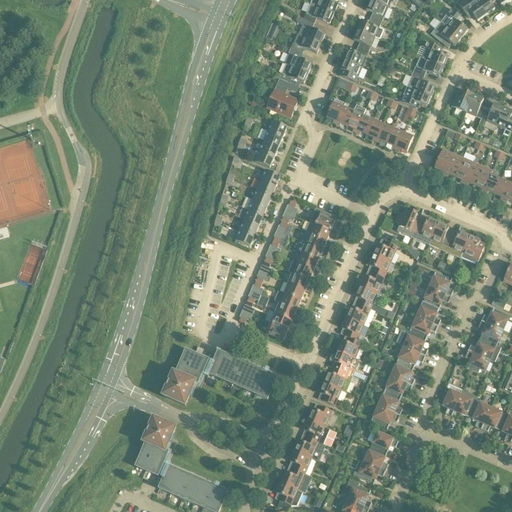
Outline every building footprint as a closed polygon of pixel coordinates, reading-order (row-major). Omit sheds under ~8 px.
[(313,0),(311,6),(334,16),(338,6),(327,1),(327,0),(313,0)] [(370,0),(370,2),(388,9),(391,0),(370,0)] [(467,0),(465,2),(468,5),(467,6),(463,1),(458,4),(469,20),(474,17),(477,22),(486,16),(475,0),(467,0)] [(475,0),(486,16),(495,10),(491,5),(496,2),(494,0),(475,0)] [(388,9),(370,2),(366,11),(373,14),(370,19),(381,24),(388,9)] [(306,15),(303,20),(314,25),(316,20),(330,25),(334,16),(311,6),(307,15),(306,15)] [(392,20),(396,11),(389,8),(385,17),(392,20)] [(451,10),(441,23),(446,27),(461,39),(468,31),(459,24),(463,20),(451,10)] [(303,20),(298,18),(296,21),(297,24),(303,26),(299,35),(299,36),(321,45),(325,36),(312,30),(314,25),(303,20)] [(430,25),(436,29),(440,22),(435,18),(430,25)] [(362,22),(357,31),(375,39),(380,41),(384,31),(379,29),(381,24),(370,19),(368,24),(362,22)] [(441,23),(434,31),(431,35),(440,43),(444,39),(455,48),(461,39),(446,27),(441,23)] [(375,39),(357,31),(353,41),(360,44),(358,49),(369,54),(375,39)] [(298,35),(294,45),(293,44),(290,50),(302,55),(304,50),(317,55),(321,45),(299,36),(299,35),(298,35)] [(426,50),(422,59),(444,69),(448,59),(441,56),(443,51),(426,43),(424,49),(426,50)] [(349,51),(345,61),(362,69),(369,54),(358,49),(355,54),(349,51)] [(288,55),(289,56),(285,65),(286,66),(308,75),(312,65),(299,60),(302,55),(290,50),(288,55)] [(416,68),(413,73),(424,78),(426,73),(440,78),(444,69),(422,59),(420,58),(416,68)] [(341,71),(339,76),(345,79),(346,79),(356,84),(358,78),(363,81),(367,71),(362,69),(345,61),(340,71),(341,71)] [(286,66),(282,75),(280,74),(278,80),(279,80),(288,84),(295,87),(297,82),(304,85),(308,75),(286,66)] [(411,79),(412,79),(408,88),(431,98),(435,88),(422,83),(424,78),(413,73),(411,79)] [(288,84),(279,80),(275,91),(274,91),(266,110),(291,120),(294,113),(294,114),(297,109),(296,108),(299,102),(283,95),(288,84)] [(346,90),(348,84),(344,82),(340,80),(338,86),(346,90)] [(407,88),(400,103),(411,108),(415,109),(418,110),(420,105),(427,108),(431,98),(408,88),(407,88)] [(456,97),(455,99),(452,98),(448,106),(452,107),(451,108),(466,114),(474,96),(464,92),(461,99),(456,97)] [(474,96),(466,114),(481,120),(486,109),(481,107),(484,101),(474,96)] [(335,100),(327,119),(334,122),(333,124),(336,126),(343,108),(345,104),(335,100)] [(253,103),(250,109),(256,112),(259,105),(253,103)] [(486,109),(481,120),(479,126),(484,128),(487,123),(496,127),(504,109),(494,105),(491,112),(486,109)] [(353,113),(347,128),(353,130),(352,133),(356,134),(363,117),(366,111),(356,107),(353,113)] [(353,113),(343,108),(336,126),(340,127),(341,125),(347,128),(353,113)] [(511,130),(511,112),(504,109),(496,127),(505,131),(503,136),(509,139),(511,133),(511,130)] [(363,117),(356,134),(359,136),(360,133),(367,136),(373,121),(363,117)] [(383,126),(373,121),(367,136),(373,139),(372,141),(376,143),(383,126)] [(272,122),(268,132),(283,139),(287,128),(272,122)] [(245,124),(243,132),(248,133),(249,130),(250,130),(251,126),(245,124)] [(393,130),(383,126),(376,143),(379,144),(380,142),(387,145),(393,130)] [(262,130),(258,139),(264,142),(278,149),(283,139),(268,132),(262,130)] [(403,134),(393,130),(387,145),(393,147),(392,150),(396,151),(403,134)] [(403,134),(396,151),(399,153),(400,150),(407,153),(413,139),(403,134)] [(264,142),(259,152),(274,159),(278,149),(264,142)] [(443,150),(441,155),(434,170),(441,173),(440,175),(444,176),(453,155),(443,150)] [(274,159),(259,152),(255,163),(270,169),(274,159)] [(463,159),(455,178),(461,181),(460,183),(464,185),(473,164),(475,159),(465,154),(463,159)] [(453,155),(444,176),(447,178),(448,176),(455,178),(463,159),(453,155)] [(483,168),(473,164),(464,185),(467,186),(468,184),(474,187),(483,168)] [(483,168),(474,187),(481,190),(480,192),(483,193),(491,176),(493,172),(483,168)] [(265,171),(261,182),(276,188),(280,178),(265,171)] [(491,176),(483,193),(487,195),(488,193),(494,195),(501,181),(491,176)] [(501,181),(494,195),(501,198),(500,201),(503,202),(511,185),(501,181)] [(276,188),(261,182),(257,192),(272,198),(276,188)] [(511,182),(511,185),(503,202),(507,204),(508,201),(511,203),(511,182)] [(257,192),(252,202),(267,208),(272,198),(257,192)] [(289,206),(289,207),(295,209),(296,205),(298,202),(294,201),(293,203),(291,202),(289,206)] [(252,202),(248,212),(263,218),(267,208),(252,202)] [(316,210),(310,223),(331,232),(335,222),(330,219),(331,216),(316,210)] [(413,240),(421,222),(415,220),(417,215),(407,210),(404,216),(399,214),(395,223),(400,225),(397,232),(413,240)] [(248,212),(244,221),(259,228),(263,218),(248,212)] [(421,222),(413,240),(429,246),(438,224),(428,220),(426,224),(421,222)] [(244,221),(240,231),(255,238),(259,228),(244,221)] [(327,242),(331,232),(310,223),(306,233),(327,242)] [(449,228),(438,224),(429,246),(445,253),(452,236),(447,233),(449,228)] [(255,238),(240,231),(235,242),(250,248),(255,238)] [(306,233),(301,243),(305,245),(322,252),(327,242),(306,233)] [(457,238),(452,236),(445,253),(460,260),(461,259),(470,238),(459,233),(457,238)] [(480,242),(470,238),(461,259),(477,266),(486,245),(480,243),(480,242)] [(378,246),(373,256),(391,264),(395,255),(405,259),(408,253),(398,248),(385,243),(382,248),(378,246)] [(305,245),(301,254),(318,262),(322,252),(305,245)] [(301,254),(297,264),(314,272),(318,262),(301,254)] [(391,264),(373,256),(369,267),(373,269),(371,274),(384,280),(391,264)] [(314,272),(297,264),(293,263),(289,273),(292,275),(309,282),(314,272)] [(511,266),(510,266),(503,283),(511,286),(511,266)] [(426,270),(419,267),(416,273),(423,276),(426,270)] [(384,280),(371,274),(369,279),(364,277),(360,288),(377,295),(384,280)] [(429,289),(451,298),(454,292),(448,290),(452,281),(436,274),(429,289)] [(292,275),(288,285),(305,292),(309,282),(292,275)] [(305,292),(288,285),(284,294),(284,295),(301,302),(305,292)] [(360,300),(358,305),(370,311),(373,305),(378,307),(382,297),(377,295),(360,288),(355,298),(360,300)] [(416,291),(411,289),(408,297),(414,299),(417,292),(416,291)] [(429,289),(423,304),(439,311),(443,302),(448,305),(451,298),(429,289)] [(284,295),(284,294),(279,292),(275,302),(280,304),(279,304),(297,312),(301,302),(284,295)] [(261,297),(257,305),(265,309),(269,300),(261,297)] [(506,305),(494,300),(492,306),(503,311),(506,305)] [(297,312),(279,304),(275,314),(292,322),(297,312)] [(423,304),(416,319),(438,328),(441,322),(435,319),(439,311),(423,304)] [(370,311),(358,305),(355,311),(351,309),(346,319),(364,327),(370,311)] [(511,317),(510,317),(494,310),(490,319),(484,316),(482,323),(503,332),(507,322),(511,324),(511,317)] [(265,322),(271,324),(288,332),(292,322),(275,314),(269,312),(265,322)] [(364,327),(346,319),(342,329),(346,332),(344,337),(349,339),(357,343),(357,342),(364,327)] [(438,328),(416,319),(410,334),(426,341),(430,332),(435,334),(438,328)] [(503,332),(482,323),(479,329),(484,332),(480,340),(497,347),(503,332)] [(288,332),(271,324),(266,335),(284,342),(288,332)] [(381,327),(379,333),(386,336),(389,330),(381,327)] [(426,341),(410,334),(406,332),(399,347),(404,348),(425,358),(428,351),(423,349),(426,341)] [(349,339),(347,344),(342,342),(337,352),(355,360),(362,344),(357,342),(357,343),(349,339)] [(472,346),(469,352),(490,362),(494,364),(501,349),(497,347),(480,340),(477,348),(472,346)] [(425,358),(404,348),(397,363),(413,370),(417,362),(422,364),(425,358)] [(203,373),(208,361),(201,358),(204,351),(198,349),(196,355),(186,351),(176,374),(173,373),(163,397),(185,407),(189,398),(195,384),(198,385),(203,373)] [(333,363),(331,369),(353,378),(360,362),(355,360),(337,352),(333,363)] [(490,362),(469,352),(466,359),(471,361),(467,370),(471,372),(477,374),(484,377),(490,362)] [(208,361),(203,373),(267,401),(277,378),(218,353),(214,363),(208,361)] [(397,363),(391,378),(412,387),(415,381),(410,379),(413,370),(397,363)] [(326,378),(324,384),(341,391),(341,392),(346,394),(353,378),(331,369),(329,374),(328,373),(326,378)] [(391,378),(384,393),(401,400),(404,392),(410,394),(412,387),(391,378)] [(503,390),(511,394),(511,391),(511,380),(508,378),(503,390)] [(341,391),(324,384),(319,394),(324,396),(322,402),(330,405),(335,407),(341,392),(341,391)] [(448,385),(439,406),(448,410),(445,415),(452,418),(461,396),(463,392),(463,391),(448,385)] [(461,396),(452,418),(458,420),(460,415),(469,419),(476,403),(478,398),(463,392),(461,396)] [(401,400),(384,393),(378,408),(399,417),(402,411),(397,409),(401,400)] [(491,409),(476,403),(469,419),(477,422),(475,428),(481,431),(491,409)] [(308,421),(325,429),(332,413),(319,407),(317,413),(312,411),(308,421)] [(399,417),(378,408),(371,423),(388,430),(391,421),(397,424),(399,417)] [(506,416),(491,409),(481,431),(488,433),(490,428),(499,432),(506,416)] [(511,418),(506,416),(499,432),(507,435),(505,441),(511,443),(511,441),(511,418)] [(158,478),(165,462),(168,453),(166,452),(176,429),(153,419),(143,444),(146,445),(136,468),(147,473),(158,478)] [(325,429),(308,421),(303,431),(308,433),(306,439),(323,446),(330,431),(325,429)] [(370,448),(387,455),(390,447),(396,449),(398,442),(377,433),(370,448)] [(299,442),(294,452),(312,460),(319,463),(325,447),(323,446),(306,439),(303,444),(299,442)] [(336,451),(343,454),(346,448),(339,445),(336,451)] [(370,448),(364,463),(386,473),(388,466),(383,464),(387,455),(370,448)] [(312,460),(294,452),(290,463),(294,465),(292,470),(305,476),(312,460)] [(386,473),(364,463),(360,461),(353,477),(374,485),(377,477),(383,479),(386,473)] [(163,465),(158,478),(164,480),(161,486),(159,490),(209,511),(219,511),(226,497),(227,495),(228,493),(170,468),(163,465)] [(312,479),(305,476),(292,470),(290,475),(285,473),(281,484),(303,493),(306,495),(312,479)] [(350,480),(346,489),(352,492),(348,501),(369,511),(372,504),(367,502),(370,493),(357,487),(359,484),(350,480)] [(303,493),(281,484),(276,494),(281,496),(279,502),(281,503),(278,509),(290,510),(292,507),(297,508),(303,493)] [(368,511),(369,511),(348,501),(342,511),(368,511)]
